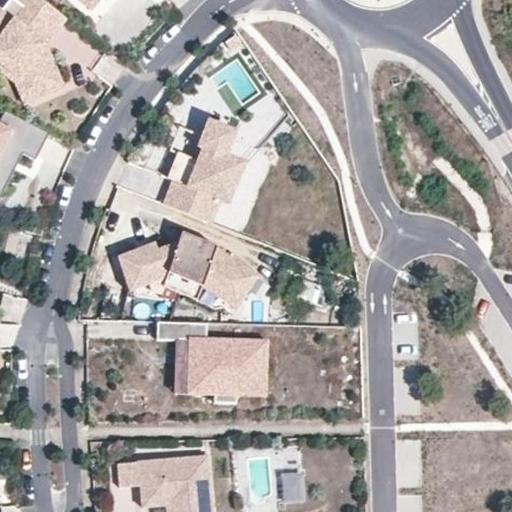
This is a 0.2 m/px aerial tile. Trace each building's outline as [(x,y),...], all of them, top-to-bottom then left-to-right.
[(66,19),(41,0),(16,0),(15,2),(13,0),(10,0),(2,12),(0,10),(0,65),(18,79),(29,103),(64,87),(49,56),(45,58),(41,50),(45,46),(66,19)] [(78,0),(91,11),(100,0),(78,0)] [(49,56),(45,46),(41,50),(45,58),(49,56)] [(0,72),(13,82),(24,105),(29,103),(18,79),(0,65),(0,72)] [(0,172),(0,170),(11,149),(22,155),(35,161),(48,134),(2,111),(0,113),(0,198),(11,178),(0,172)] [(225,202),(241,163),(221,155),(230,132),(206,123),(196,147),(200,148),(195,161),(175,153),(164,179),(171,181),(162,205),(207,223),(217,199),(225,202)] [(0,172),(11,178),(22,155),(11,149),(0,170),(0,172)] [(181,232),(178,240),(193,246),(196,238),(181,232)] [(153,244),(117,257),(128,291),(166,278),(167,274),(200,285),(202,286),(204,280),(223,291),(219,297),(237,308),(259,273),(223,251),(218,257),(212,255),(215,245),(196,238),(193,246),(178,240),(176,246),(171,247),(156,251),(153,244)] [(223,251),(215,245),(212,255),(218,257),(223,251)] [(200,285),(167,274),(166,278),(162,289),(197,301),(202,286),(200,285)] [(204,280),(202,286),(219,297),(223,291),(204,280)] [(265,397),(267,342),(204,340),(204,325),(157,323),(156,341),(177,342),(189,342),(187,395),(214,396),(214,404),(236,404),(236,396),(265,397)] [(187,395),(189,342),(177,342),(175,394),(187,395)] [(211,511),(207,457),(137,463),(141,508),(165,506),(165,511),(211,511)] [(282,502),(304,501),(302,470),(280,471),(282,502)]
